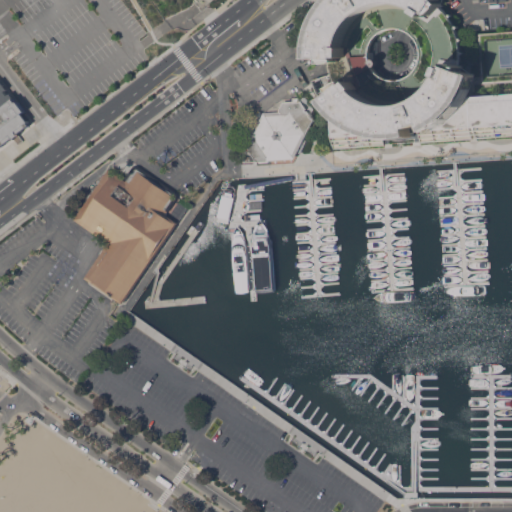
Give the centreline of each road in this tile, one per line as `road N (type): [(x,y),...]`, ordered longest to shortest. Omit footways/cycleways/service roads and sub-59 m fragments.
road 1 (residential): [(511,509),(409,511),(172,463),(23,358),(0,332)]
road 2 (residential): [(0,356),(215,511)]
road 3 (tertiary): [(0,223),(194,73)]
road 4 (tertiary): [(188,48),(18,181)]
